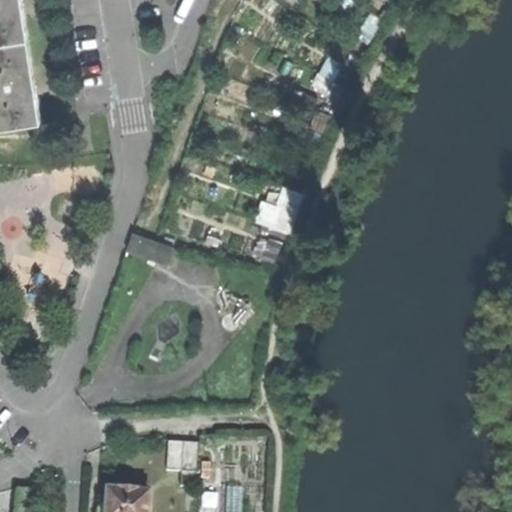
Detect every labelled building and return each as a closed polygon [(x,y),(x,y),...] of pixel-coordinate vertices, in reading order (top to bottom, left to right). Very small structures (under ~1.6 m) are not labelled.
[(0,0),(0,127),(41,121),(37,96),(36,86),(33,65),(22,0),(0,0)] [(276,26),(276,32),(280,37),(288,37),(292,33),(292,26),(288,21),(281,21),(276,26)] [(126,251),(167,264),(173,248),(131,234),(126,251)] [(223,307),(229,304),(232,298),(229,291),(223,289),(217,291),(214,298),(216,304),(223,307)] [(244,311),(249,309),(251,303),(249,298),(243,297),(239,299),(237,304),(239,309),(244,311)] [(148,357),(156,361),(165,344),(179,334),(181,331),(171,305),(156,322),(157,338),(148,357)] [(231,331),(237,328),(239,322),(237,316),(230,313),(224,316),(222,322),(225,328),(231,331)] [(179,472),(181,442),(166,441),(164,471),(179,472)] [(194,487),(196,443),(181,442),(179,472),(178,486),(194,487)] [(146,511),(148,490),(105,487),(103,506),(102,511),(146,511)] [(15,490),(13,511),(33,511),(35,491),(15,490)]
